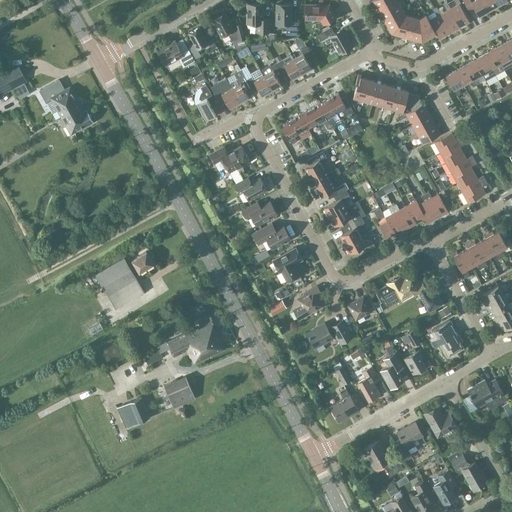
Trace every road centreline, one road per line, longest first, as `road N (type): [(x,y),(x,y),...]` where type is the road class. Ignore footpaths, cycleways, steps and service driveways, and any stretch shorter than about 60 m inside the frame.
road 1 (tertiary): [(314,457),(97,60)]
road 2 (residential): [(431,244),(349,280),(332,276),(257,122)]
road 3 (residential): [(455,511),(504,485),(444,383)]
road 4 (residential): [(314,457),(444,383)]
road 5 (residential): [(257,122),(362,53)]
road 6 (residential): [(489,354),(431,244)]
road 7 (residential): [(97,60),(205,0)]
